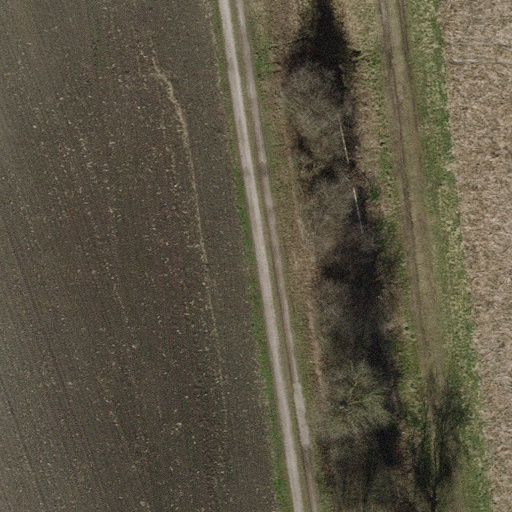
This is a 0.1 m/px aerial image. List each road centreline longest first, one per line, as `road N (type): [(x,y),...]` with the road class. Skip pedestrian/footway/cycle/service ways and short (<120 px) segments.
road 1 (track): [(240,0),(318,511)]
road 2 (track): [(391,0),(455,511)]
